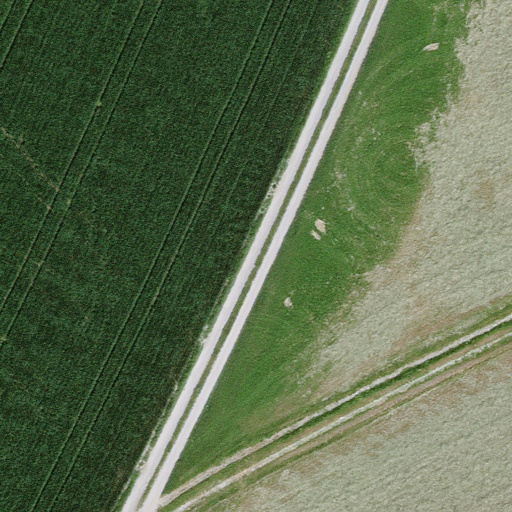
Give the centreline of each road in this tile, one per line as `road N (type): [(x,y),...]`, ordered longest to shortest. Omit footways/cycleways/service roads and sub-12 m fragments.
road 1 (track): [(133,511),(220,347),(373,0)]
road 2 (track): [(159,511),(511,329)]
